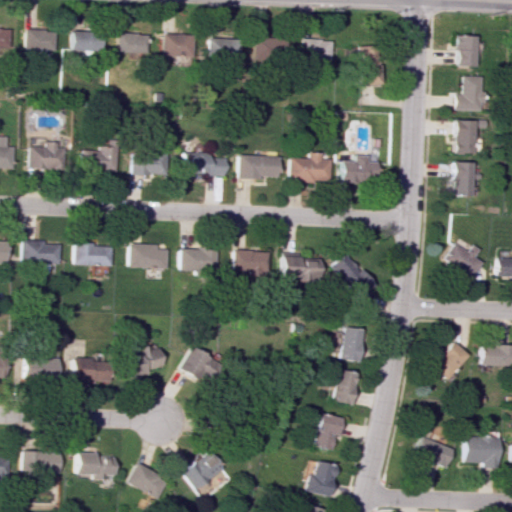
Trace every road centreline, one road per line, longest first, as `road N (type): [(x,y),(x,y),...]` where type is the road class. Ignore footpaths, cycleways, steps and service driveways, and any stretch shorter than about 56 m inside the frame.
road 1 (residential): [(413,0),(398,308),(357,511)]
road 2 (residential): [(404,220),(0,204)]
road 3 (residential): [(0,416),(166,418)]
road 4 (residential): [(362,497),(511,502)]
